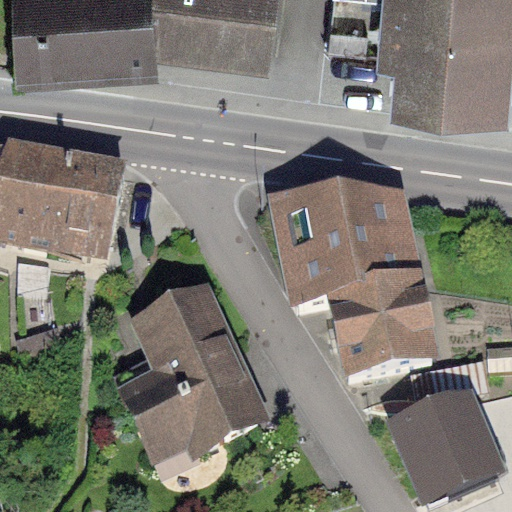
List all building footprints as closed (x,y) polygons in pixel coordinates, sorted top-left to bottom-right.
[(156,46),(154,0),(21,0),(24,68),(156,64),(156,46)] [(154,0),(156,46),(269,57),(276,0),(154,0)] [(500,104),(507,0),(397,0),(394,48),(412,49),(408,97),(500,104)] [(16,163),(0,161),(0,252),(28,257),(44,167),(16,163)] [(126,180),(44,167),(28,257),(50,260),(51,249),(111,262),(126,180)] [(398,207),(279,210),(299,317),(338,310),(418,294),(398,207)] [(45,271),(22,271),(22,296),(45,296),(45,271)] [(418,294),(338,310),(351,384),(434,368),(418,294)] [(260,431),(206,311),(146,338),(161,371),(156,380),(145,379),(125,388),(158,461),(195,444),(201,458),(260,431)] [(477,380),(434,387),(437,405),(480,398),(477,380)] [(469,409),(398,439),(426,505),(497,475),(475,424),(469,409)]
